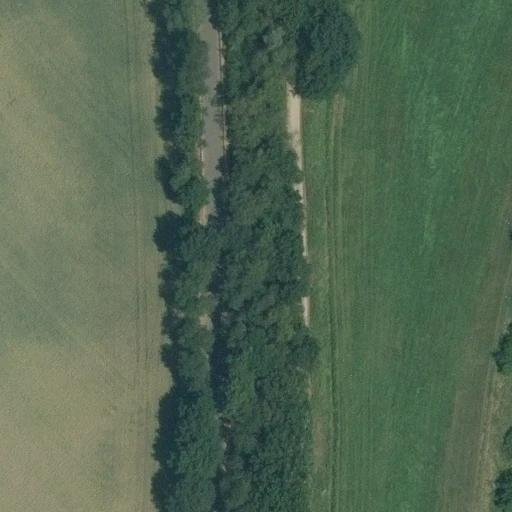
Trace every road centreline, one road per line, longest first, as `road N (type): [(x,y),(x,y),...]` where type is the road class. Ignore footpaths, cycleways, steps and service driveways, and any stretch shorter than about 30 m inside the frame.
road 1 (unclassified): [(228,511),(226,0)]
road 2 (track): [(306,0),(305,511)]
